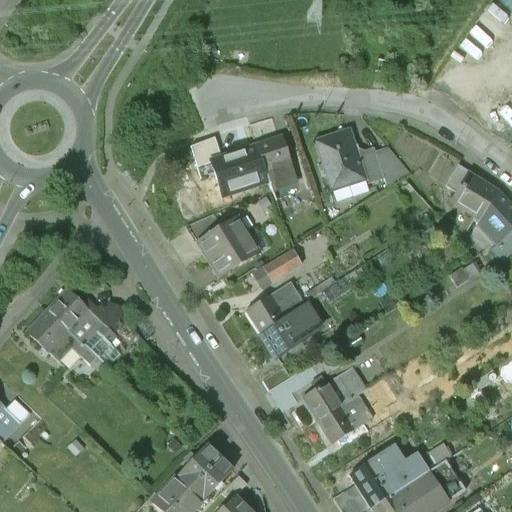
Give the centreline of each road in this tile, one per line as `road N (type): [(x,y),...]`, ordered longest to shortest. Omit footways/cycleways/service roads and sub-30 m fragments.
road 1 (residential): [(113,216),(305,511)]
road 2 (residential): [(511,174),(384,103),(222,96)]
road 3 (residential): [(113,216),(0,326)]
